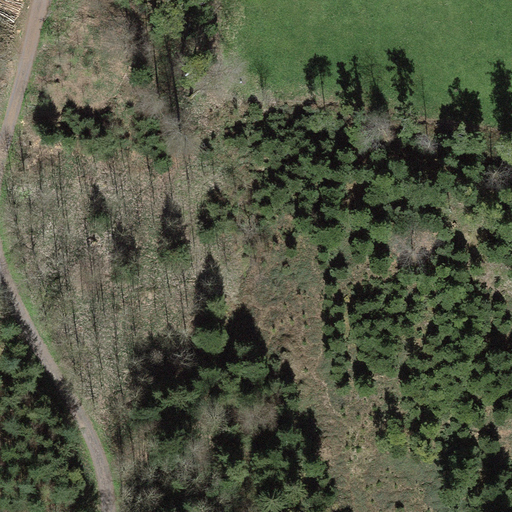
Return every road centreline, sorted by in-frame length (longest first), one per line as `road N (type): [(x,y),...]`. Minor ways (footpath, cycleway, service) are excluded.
road 1 (track): [(107,511),(95,445),(0,267)]
road 2 (track): [(0,139),(34,0)]
